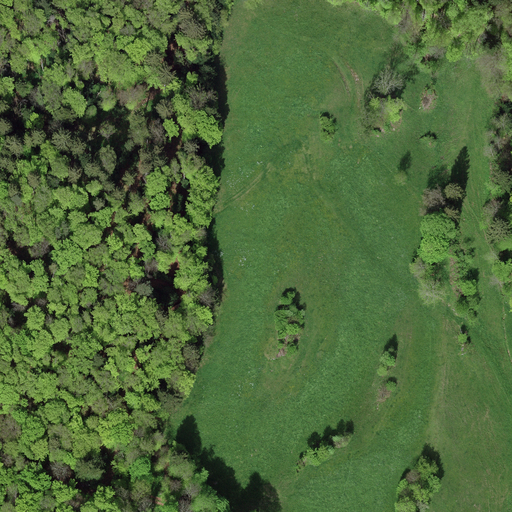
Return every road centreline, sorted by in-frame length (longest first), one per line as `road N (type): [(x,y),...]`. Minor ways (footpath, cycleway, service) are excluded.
road 1 (track): [(77,500),(96,491),(117,456),(140,288),(148,282),(204,293),(224,285)]
road 2 (track): [(35,511),(144,495),(190,511)]
road 3 (track): [(135,304),(137,254),(151,226),(207,177)]
road 4 (track): [(428,297),(475,337),(511,408)]
